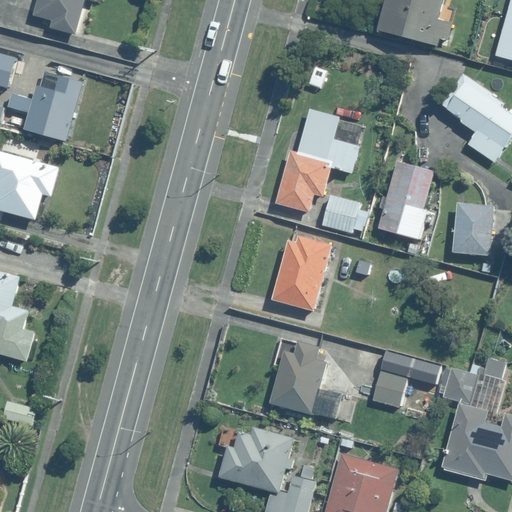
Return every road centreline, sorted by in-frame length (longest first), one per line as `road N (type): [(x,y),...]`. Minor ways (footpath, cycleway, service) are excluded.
road 1 (secondary): [(209,94),(97,511)]
road 2 (residential): [(0,38),(209,94)]
